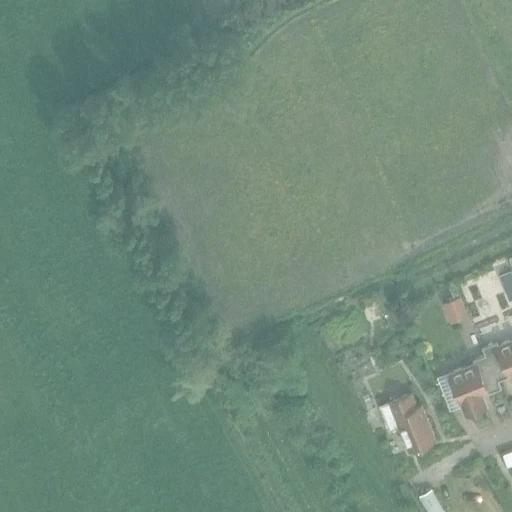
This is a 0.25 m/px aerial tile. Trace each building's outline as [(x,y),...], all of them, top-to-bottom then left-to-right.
[(511,271),(511,268),(499,273),(508,298),(511,296),(511,271)] [(442,303),(449,321),(468,313),(461,295),(442,303)] [(487,353),(497,378),(509,374),(509,372),(511,370),(511,338),(498,344),(496,341),(482,346),(485,354),(487,353)] [(500,386),(497,378),(487,353),(485,354),(473,358),(475,362),(449,372),(460,400),(465,412),(486,404),(481,392),(486,390),(486,391),(500,386)] [(380,404),(389,428),(398,425),(408,449),(435,438),(421,403),(416,405),(411,392),(380,404)] [(439,511),(443,510),(431,488),(420,495),(429,511),(439,511)]
